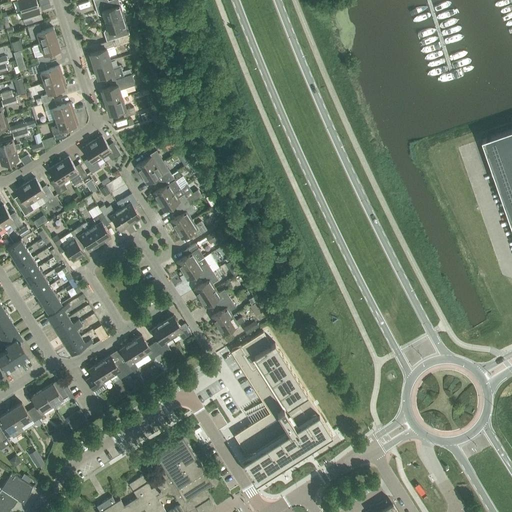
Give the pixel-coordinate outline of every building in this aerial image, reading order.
[(17,0),(21,12),(38,6),(35,0),(17,0)] [(118,0),(111,0),(108,1),(95,5),(98,15),(101,16),(103,16),(105,22),(123,16),(118,0)] [(42,18),(38,6),(21,12),(16,14),(18,19),(23,17),(25,24),(42,18)] [(106,41),(112,40),(129,34),(123,16),(105,22),(107,28),(105,29),(103,32),(106,41)] [(40,44),(57,38),(53,27),(41,31),(38,24),(27,28),(31,40),(38,38),(40,44)] [(33,46),(39,64),(42,63),(50,61),(48,53),(60,49),(57,38),(40,44),(33,46)] [(112,40),(106,41),(100,44),(102,50),(89,54),(93,66),(110,61),(106,49),(114,46),(112,40)] [(112,68),(110,61),(93,66),(97,79),(110,74),(112,80),(124,77),(120,65),(112,68)] [(42,63),(39,64),(31,67),(33,74),(40,72),(44,83),(63,77),(59,66),(45,70),(42,63)] [(40,96),(43,103),(54,100),(52,93),(66,88),(63,77),(44,83),(47,94),(40,96)] [(126,83),(124,77),(112,80),(114,86),(101,90),(105,103),(122,97),(118,85),(126,83)] [(23,86),(16,89),(18,95),(25,92),(23,86)] [(3,99),(13,96),(11,91),(1,94),(3,99)] [(2,101),(4,107),(17,103),(15,97),(2,101)] [(126,110),(122,97),(105,103),(109,115),(122,111),(124,117),(135,113),(133,107),(126,110)] [(56,107),(54,100),(43,103),(45,111),(52,108),(55,119),(74,113),(71,102),(56,107)] [(78,124),(74,113),(55,119),(57,125),(50,127),(54,140),(66,136),(63,129),(78,124)] [(3,118),(0,118),(0,130),(9,128),(6,117),(3,118)] [(11,133),(24,129),(23,123),(9,127),(11,133)] [(14,139),(28,135),(26,129),(13,133),(14,139)] [(511,129),(483,140),(511,223),(511,129)] [(162,141),(166,146),(172,142),(174,145),(180,142),(174,133),(162,141)] [(92,142),(102,158),(108,154),(112,160),(120,155),(114,145),(109,148),(102,135),(92,142)] [(0,142),(0,154),(15,150),(20,148),(19,144),(14,145),(12,139),(0,142)] [(102,158),(92,142),(82,148),(90,160),(85,163),(91,173),(100,168),(96,162),(102,158)] [(43,148),(41,143),(32,146),(34,151),(43,148)] [(462,154),(463,158),(466,158),(466,162),(473,161),(470,145),(464,146),(463,143),(454,144),(456,155),(462,154)] [(15,150),(0,154),(0,161),(1,166),(18,161),(15,150)] [(141,175),(157,165),(154,160),(160,156),(157,152),(151,156),(135,166),(141,175)] [(68,156),(58,163),(69,179),(75,175),(78,181),(87,176),(81,166),(76,169),(68,156)] [(63,183),(69,179),(58,163),(49,169),(56,181),(52,184),(58,194),(67,189),(63,183)] [(160,182),(172,175),(166,166),(160,170),(157,165),(141,175),(146,184),(157,178),(160,182)] [(172,175),(160,182),(163,187),(152,194),(158,203),(174,192),(180,189),(172,175)] [(35,200),(41,196),(45,202),(54,197),(48,187),(43,190),(35,178),(25,184),(35,200)] [(35,200),(25,184),(15,190),(20,198),(15,201),(17,203),(18,205),(24,215),(33,210),(30,204),(35,200)] [(158,203),(164,212),(174,205),(177,210),(189,202),(180,189),(174,192),(158,203)] [(116,203),(120,209),(130,224),(140,217),(133,207),(138,204),(131,193),(116,203)] [(91,201),(81,206),(84,212),(94,208),(91,201)] [(192,220),(189,215),(195,211),(189,202),(177,210),(180,214),(170,221),(175,230),(192,220)] [(0,206),(0,221),(4,227),(9,224),(13,230),(22,224),(16,214),(11,217),(3,205),(0,206)] [(99,208),(101,212),(102,212),(108,223),(113,220),(120,230),(130,224),(120,209),(115,212),(111,205),(106,208),(104,205),(99,208)] [(102,212),(101,212),(92,218),(96,224),(90,228),(99,243),(110,236),(103,226),(108,223),(102,212)] [(192,220),(175,230),(181,239),(192,233),(195,237),(206,230),(201,221),(195,225),(192,220)] [(99,243),(90,228),(79,235),(75,229),(70,232),(77,242),(82,240),(88,250),(99,243)] [(77,242),(70,232),(59,239),(57,235),(52,238),(61,253),(66,250),(73,260),(84,253),(77,242)] [(8,251),(12,257),(26,248),(20,239),(4,249),(6,252),(8,251)] [(183,251),(186,255),(175,262),(181,271),(204,257),(195,243),(183,251)] [(26,248),(12,257),(16,264),(14,265),(15,268),(32,257),(26,248)] [(32,257),(15,268),(17,271),(20,269),(24,275),(38,266),(32,257)] [(181,271),(187,280),(200,272),(203,277),(212,271),(204,257),(181,271)] [(38,266),(24,275),(28,282),(25,284),(27,286),(44,276),(38,266)] [(199,299),(215,288),(212,283),(218,280),(212,271),(203,277),(206,281),(193,290),(199,299)] [(44,276),(27,286),(29,289),(31,287),(35,294),(49,285),(44,276)] [(37,302),(39,304),(55,294),(49,285),(35,294),(40,300),(37,302)] [(199,299),(204,308),(217,299),(220,304),(230,298),(224,289),(218,293),(215,288),(199,299)] [(55,294),(39,304),(40,307),(43,305),(47,312),(61,303),(55,294)] [(216,326),(232,316),(229,311),(235,307),(230,298),(220,304),(223,309),(210,317),(216,326)] [(46,317),(53,327),(68,317),(73,314),(69,307),(70,307),(68,303),(62,307),(46,317)] [(162,322),(171,338),(178,333),(182,339),(191,334),(184,323),(180,326),(173,315),(162,322)] [(235,321),(232,316),(216,326),(222,335),(238,325),(244,321),(241,317),(235,321)] [(0,334),(14,326),(8,317),(0,321),(0,334)] [(68,317),(53,327),(59,337),(80,323),(78,320),(72,324),(68,317)] [(153,343),(160,354),(169,348),(165,342),(171,338),(162,322),(151,329),(158,340),(153,343)] [(80,323),(59,337),(65,346),(80,336),(76,330),(82,326),(80,323)] [(0,338),(2,343),(0,344),(0,348),(4,346),(5,345),(18,338),(20,336),(14,326),(0,334),(0,338)] [(231,351),(231,353),(263,402),(269,412),(234,434),(247,456),(241,460),(254,480),(260,476),(331,432),(298,379),(274,341),(271,343),(263,331),(231,351)] [(86,333),(80,336),(65,346),(71,356),(87,346),(93,342),(91,339),(85,343),(82,338),(87,334),(86,333)] [(141,335),(130,342),(140,357),(147,353),(150,359),(160,354),(153,343),(148,346),(141,335)] [(29,356),(18,338),(5,345),(7,349),(0,353),(0,361),(5,368),(6,371),(29,356)] [(130,342),(120,349),(126,360),(122,363),(128,373),(134,370),(138,367),(134,361),(140,357),(130,342)] [(110,355),(99,362),(109,377),(115,373),(119,379),(123,377),(128,373),(122,363),(117,366),(110,355)] [(99,362),(88,369),(92,376),(86,380),(96,395),(106,388),(102,382),(109,377),(99,362)] [(42,390),(51,405),(58,401),(60,405),(69,399),(63,388),(58,391),(53,383),(42,390)] [(36,405),(31,408),(38,419),(43,416),(41,412),(51,405),(42,390),(31,397),(36,405)] [(109,402),(103,406),(106,410),(112,406),(109,402)] [(21,403),(10,410),(20,425),(31,418),(33,422),(38,419),(31,408),(27,411),(21,403)] [(10,410),(0,416),(0,428),(7,439),(11,436),(13,438),(24,430),(20,425),(10,410)] [(73,431),(89,422),(85,414),(69,423),(73,431)] [(0,428),(0,449),(10,443),(7,439),(0,428)] [(187,511),(195,507),(198,511),(207,511),(215,507),(204,489),(213,483),(215,487),(219,479),(205,470),(183,435),(155,452),(166,470),(160,473),(164,479),(151,488),(143,474),(128,483),(137,497),(124,505),(120,499),(115,502),(112,496),(96,506),(100,511),(99,511),(187,511)] [(39,466),(43,463),(35,450),(29,454),(37,467),(39,466)] [(17,499),(17,500),(23,503),(23,504),(30,494),(29,494),(32,487),(36,489),(36,488),(11,472),(1,488),(1,489),(17,499)] [(11,511),(8,510),(14,505),(17,500),(17,499),(1,489),(1,488),(0,487),(0,511),(9,511),(10,511),(9,511),(11,511)]
